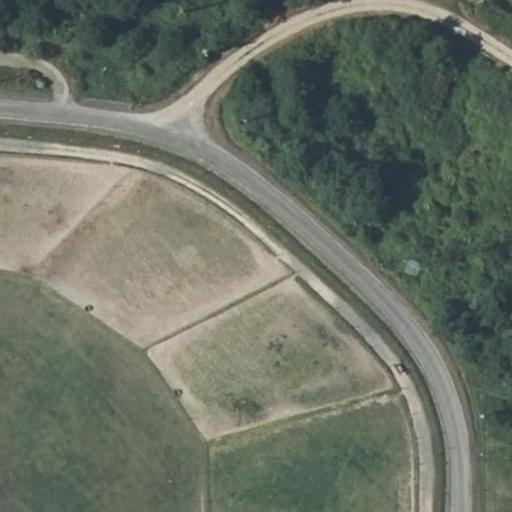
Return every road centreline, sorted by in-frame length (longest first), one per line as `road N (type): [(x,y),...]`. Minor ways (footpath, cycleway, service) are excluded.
road 1 (tertiary): [(0,107),(168,133),(273,194),(408,324),(440,377),(459,443),(457,511)]
road 2 (track): [(428,511),(421,412),(399,373),(265,237),(209,192),(154,167),(0,147)]
road 3 (track): [(168,133),(213,79),(271,36),(344,6),(416,6)]
